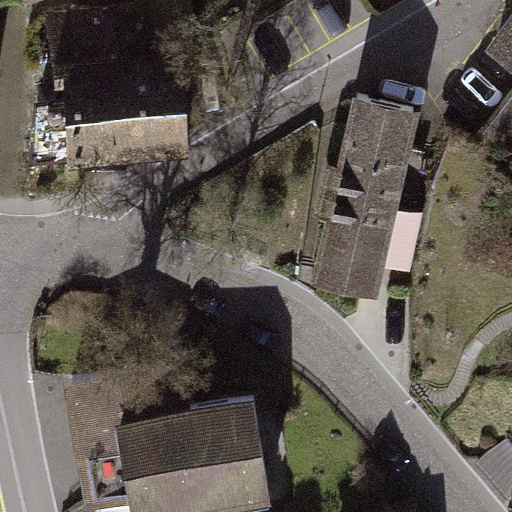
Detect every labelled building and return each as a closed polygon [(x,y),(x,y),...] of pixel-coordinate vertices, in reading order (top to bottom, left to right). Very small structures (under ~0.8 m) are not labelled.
[(151,8),(50,14),(53,76),(70,75),(74,158),(185,152),(180,53),(154,54),(151,8)] [(511,31),(500,48),(511,56),(511,31)] [(422,110),(353,95),(311,288),(380,301),(422,110)] [(87,506),(135,497),(119,415),(189,401),(180,358),(64,377),(87,506)] [(135,497),(137,511),(181,511),(277,493),(256,388),(189,401),(119,415),(135,497)]
